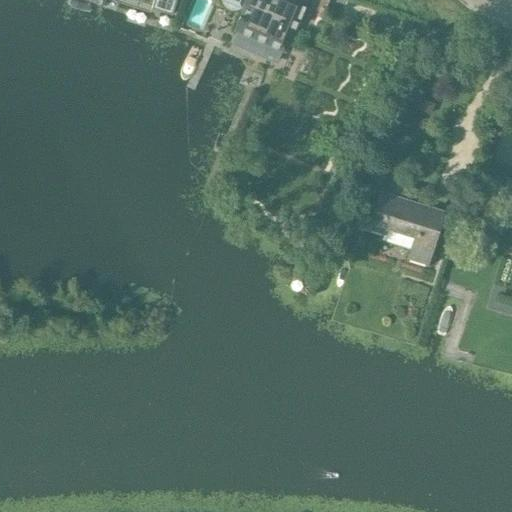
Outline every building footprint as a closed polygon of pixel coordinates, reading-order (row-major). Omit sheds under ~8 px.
[(152,0),(150,8),(171,15),(175,0),(152,0)] [(247,0),(240,17),(239,16),(237,20),(239,20),(234,31),(284,52),(306,2),(301,0),(247,0)] [(430,114),(434,104),(422,99),(418,109),(430,114)] [(380,193),(370,228),(385,233),(382,242),(411,250),(409,257),(427,263),(442,212),(447,197),(433,193),(429,208),(380,193)] [(449,260),(460,264),(466,249),(454,245),(449,260)]
